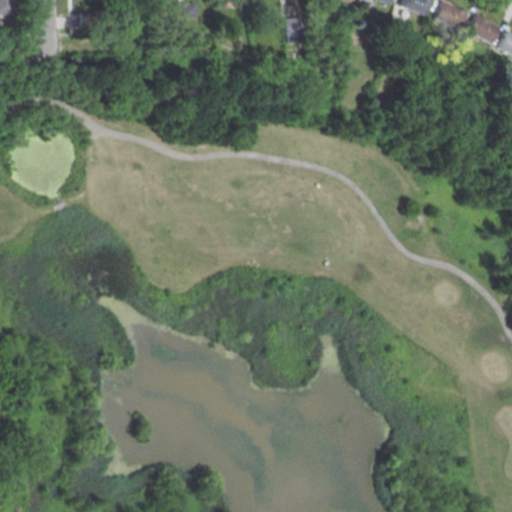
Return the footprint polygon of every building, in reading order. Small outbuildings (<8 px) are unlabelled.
[(0,0),(8,0),(9,15),(0,15),(0,0)] [(398,0),(396,6),(422,16),(428,0),(398,0)] [(439,1),(430,18),(453,30),(462,12),(439,1)] [(192,2),(176,2),(176,17),(192,17),(192,2)] [(472,14),(463,32),(486,43),(495,26),(472,14)] [(294,41),(294,19),(280,19),(280,41),(294,41)] [(511,34),(502,29),(493,47),(511,56),(511,34)]
